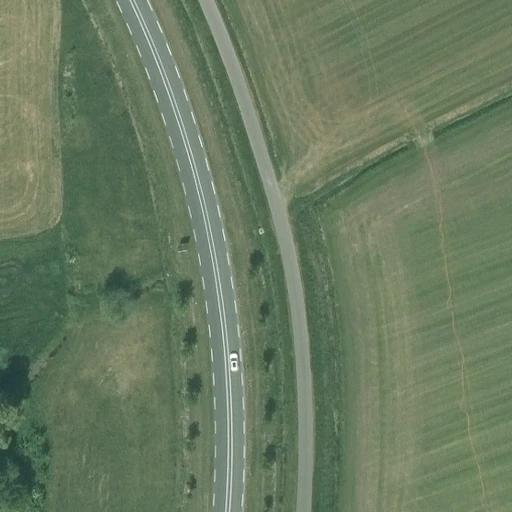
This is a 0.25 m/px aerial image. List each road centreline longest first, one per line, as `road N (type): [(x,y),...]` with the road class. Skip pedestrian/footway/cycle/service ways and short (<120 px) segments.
road 1 (primary): [(226,511),(228,417),(216,276),(178,121),(130,0)]
road 2 (unclassified): [(204,0),(254,135),(288,263),(301,365),(302,511)]
